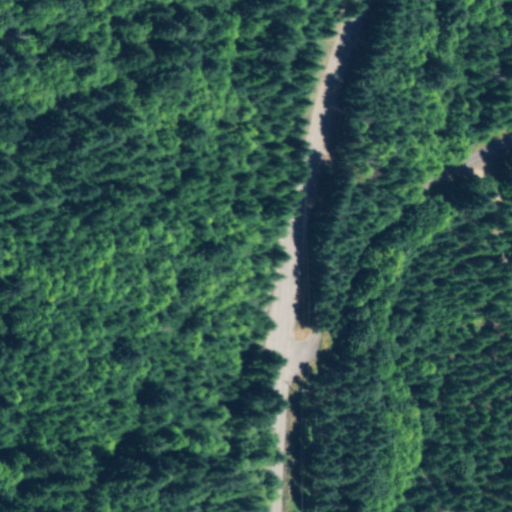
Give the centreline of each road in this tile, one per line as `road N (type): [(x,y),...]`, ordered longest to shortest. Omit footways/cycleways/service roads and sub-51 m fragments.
road 1 (residential): [(285,511),(291,431),(332,305),(338,132),(387,0)]
road 2 (track): [(332,305),(421,269),(511,202)]
